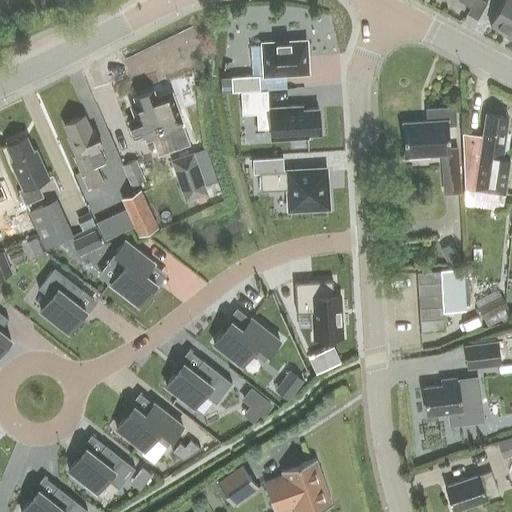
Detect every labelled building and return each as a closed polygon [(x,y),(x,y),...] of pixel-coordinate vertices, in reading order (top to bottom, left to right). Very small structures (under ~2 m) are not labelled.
[(511,37),(511,0),(502,0),(489,24),(511,37)] [(262,43),(264,75),(308,73),(306,41),(262,43)] [(231,77),(232,91),(260,89),(259,75),(231,77)] [(268,90),(242,91),(244,113),(258,112),(259,129),(272,128),(273,140),(310,138),(310,135),(322,134),(320,108),(304,109),(304,106),(269,108),(268,90)] [(154,141),(159,156),(190,145),(183,124),(165,130),(152,93),(134,99),(136,105),(130,107),(135,121),(128,123),(134,141),(144,138),(146,144),(154,141)] [(405,156),(440,154),(443,195),(461,194),(458,147),(449,148),(448,127),(455,127),(454,108),(426,109),(427,121),(403,123),(405,156)] [(482,136),(462,133),(464,191),(506,197),(511,160),(509,160),(509,157),(501,155),(502,149),(506,150),(509,133),(505,132),(507,117),(485,114),(482,136)] [(97,147),(101,146),(94,130),(88,132),(81,117),(65,124),(69,134),(65,135),(74,156),(72,157),(87,190),(100,184),(93,168),(104,163),(97,147)] [(9,162),(22,189),(19,191),(25,205),(43,196),(37,182),(49,177),(36,149),(32,151),(26,138),(20,141),(16,139),(8,142),(7,147),(6,147),(12,160),(9,162)] [(183,201),(186,201),(206,194),(192,153),(175,159),(170,161),(183,201)] [(122,166),(131,187),(145,181),(136,160),(122,166)] [(326,168),(259,172),(260,190),(287,189),(288,210),(328,208),(326,168)] [(121,199),(139,238),(157,229),(140,191),(121,199)] [(28,212),(44,248),(72,236),(55,200),(28,212)] [(95,229),(72,240),(78,253),(90,248),(91,250),(102,244),(95,229)] [(153,263),(124,240),(108,261),(120,270),(110,283),(138,305),(156,283),(145,274),(153,263)] [(440,249),(448,263),(460,257),(452,242),(440,249)] [(0,251),(0,277),(12,273),(3,251),(0,251)] [(83,290),(54,267),(37,288),(49,297),(40,310),(68,332),(85,310),(74,301),(83,290)] [(442,306),(442,311),(464,309),(461,269),(439,270),(440,282),(441,294),(442,306)] [(440,282),(439,270),(415,272),(416,284),(440,282)] [(335,280),(296,282),(298,313),(314,312),(316,339),(344,337),(341,295),(335,295),(335,280)] [(440,282),(416,284),(417,296),(441,294),(440,282)] [(441,294),(417,296),(418,308),(442,306),(441,294)] [(499,296),(478,307),(484,319),(506,308),(505,308),(499,296)] [(442,306),(418,308),(419,320),(441,318),(441,311),(442,311),(442,306)] [(0,330),(0,328),(8,318),(0,312),(0,351),(10,338),(0,330)] [(241,329),(230,320),(213,343),(241,365),(251,352),(263,362),(280,341),(250,318),(241,329)] [(441,318),(419,320),(420,332),(442,330),(441,318)] [(497,341),(464,345),(467,369),(500,365),(497,341)] [(321,353),(310,358),(316,372),(327,366),(321,353)] [(193,371),(182,362),(165,384),(193,407),(203,394),(215,403),(232,383),(202,360),(193,371)] [(303,381),(290,370),(283,379),(297,389),(303,381)] [(442,384),(423,386),(426,415),(447,413),(448,425),(482,422),(477,376),(441,379),(442,384)] [(271,404),(251,389),(243,399),(263,414),(271,404)] [(116,428),(144,450),(154,437),(166,446),(182,426),(153,403),(144,414),(133,405),(116,428)] [(511,436),(497,442),(503,457),(511,453),(511,436)] [(68,469),(96,492),(106,479),(118,488),(134,468),(105,445),(96,456),(85,447),(68,469)] [(302,468),(265,481),(275,511),(279,511),(295,507),(296,511),(309,511),(332,504),(316,458),(300,463),(302,468)] [(242,465),(218,481),(234,504),(258,487),(242,465)] [(486,498),(498,494),(490,471),(478,475),(478,474),(444,486),(452,510),(486,499),(486,498)] [(48,498),(37,489),(20,511),(21,511),(84,511),(87,509),(57,486),(48,498)]
